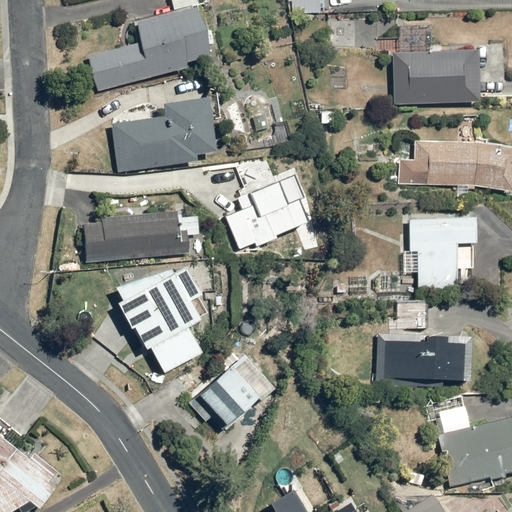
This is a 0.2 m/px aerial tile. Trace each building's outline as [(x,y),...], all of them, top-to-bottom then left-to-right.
[(173,0),(176,6),(137,19),(143,38),(91,57),(103,90),(217,53),(199,0),(173,0)] [(319,12),(318,0),(288,0),(289,14),(319,12)] [(402,21),(402,48),(393,48),(393,101),(481,100),(481,48),(450,48),(450,44),(436,45),(436,20),(402,21)] [(168,115),(115,120),(120,167),(219,157),(212,94),(166,99),(168,115)] [(334,110),(313,109),(312,122),(333,124),(334,110)] [(511,142),(414,140),(414,157),(398,157),(397,187),(511,190),(511,142)] [(251,205),(223,217),(238,251),(253,245),(254,248),(273,240),(272,237),(304,223),(295,201),(301,199),(291,177),(247,195),(251,205)] [(110,209),(110,220),(86,221),(88,261),(169,257),(183,256),(182,208),(110,209)] [(430,301),(431,290),(462,291),(462,267),(470,268),(471,241),(479,241),(479,217),(412,215),(411,247),(411,249),(404,249),(403,289),(417,290),(416,300),(430,301)] [(168,372),(205,349),(189,324),(212,309),(200,291),(207,287),(190,261),(177,269),(169,257),(120,287),(127,298),(120,302),(136,327),(139,326),(168,372)] [(472,334),(380,331),(378,377),(470,380),(472,334)] [(215,435),(274,383),(247,353),(188,405),(215,435)] [(182,375),(167,385),(176,400),(192,390),(182,375)] [(511,414),(472,423),(466,393),(437,399),(444,429),(436,431),(448,487),(511,473),(511,414)] [(31,456),(0,427),(0,511),(10,511),(31,500),(44,510),(62,491),(52,482),(62,471),(37,449),(31,456)] [(313,511),(296,485),(253,511),(313,511)] [(449,511),(436,492),(407,511),(449,511)] [(511,511),(511,508),(504,495),(475,511),(511,511)]
